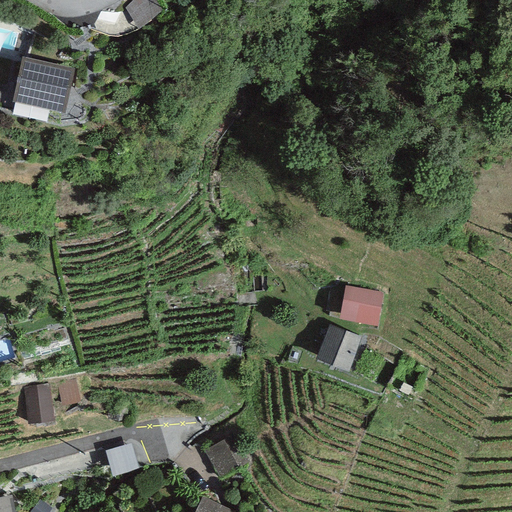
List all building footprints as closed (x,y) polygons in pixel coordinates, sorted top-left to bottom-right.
[(23,34),(0,27),(0,49),(18,54),(23,34)] [(74,73),(22,62),(12,107),(64,118),(74,73)] [(382,293),(345,286),(339,317),(376,324),(382,293)] [(360,338),(330,324),(317,352),(347,366),(360,338)] [(49,384),(24,388),(28,421),(53,418),(49,384)] [(234,432),(205,447),(220,476),(249,461),(234,432)] [(116,470),(142,464),(136,438),(110,444),(116,470)] [(15,511),(11,492),(0,494),(0,511),(15,511)] [(238,511),(202,495),(194,511),(238,511)]
